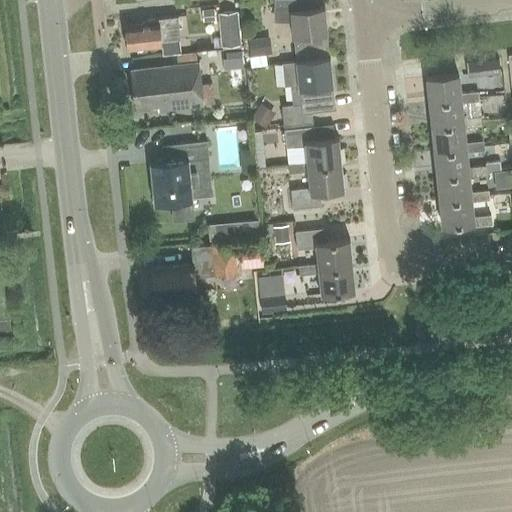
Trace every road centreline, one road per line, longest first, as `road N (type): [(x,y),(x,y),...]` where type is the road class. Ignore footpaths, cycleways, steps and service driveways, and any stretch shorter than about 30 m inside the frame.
road 1 (secondary): [(164,460),(248,456),(376,399),(511,377)]
road 2 (residential): [(399,263),(384,228),(364,21)]
road 3 (secondary): [(128,410),(71,196)]
road 4 (secondary): [(71,196),(82,416)]
road 5 (secondary): [(71,196),(48,0)]
road 6 (residential): [(364,21),(511,6)]
